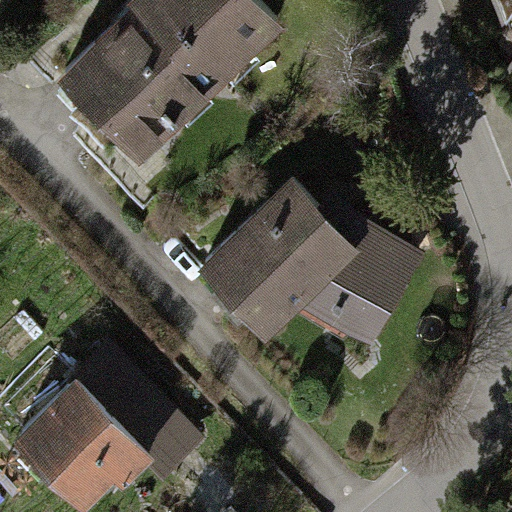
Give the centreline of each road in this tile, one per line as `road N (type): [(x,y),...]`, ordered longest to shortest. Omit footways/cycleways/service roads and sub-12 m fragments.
road 1 (residential): [(370,511),(0,112)]
road 2 (residential): [(511,246),(417,0)]
road 3 (residential): [(395,511),(482,438),(511,371)]
